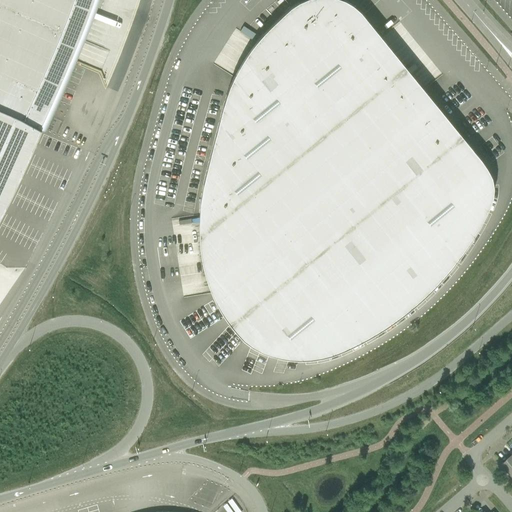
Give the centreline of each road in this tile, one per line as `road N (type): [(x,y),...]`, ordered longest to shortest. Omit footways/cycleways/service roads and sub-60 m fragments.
road 1 (unclassified): [(209,0),(171,59),(131,213),(146,313),(166,357),(219,404),(251,409),(401,371)]
road 2 (unclassified): [(225,436),(365,417),(409,398),(511,313)]
road 3 (secondary): [(89,473),(143,417),(146,385),(131,350),(100,328),(54,325),(27,339),(0,370)]
road 4 (secondary): [(125,121),(82,218),(0,364)]
road 5 (unclassified): [(125,121),(0,340)]
road 6 (unclassified): [(98,131),(0,321)]
road 7 (unknown): [(183,70),(203,94),(202,105),(179,205),(149,241)]
road 8 (secondary): [(225,436),(357,396),(401,371)]
road 9 (unclassified): [(122,465),(174,458),(205,464),(238,481),(257,511)]
road 10 (secondary): [(401,371),(511,274)]
road 11 (unclassified): [(158,0),(126,88),(98,131)]
road 12 (unclassified): [(146,0),(98,131)]
road 13 (secondary): [(170,0),(125,121)]
road 14 (unclassified): [(511,95),(429,0)]
